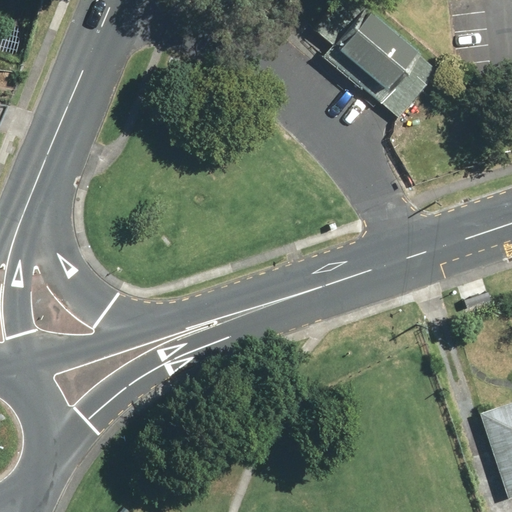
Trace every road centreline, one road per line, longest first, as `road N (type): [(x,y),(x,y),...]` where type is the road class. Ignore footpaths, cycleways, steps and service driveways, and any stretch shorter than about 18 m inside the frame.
road 1 (tertiary): [(168,336),(511,224)]
road 2 (tertiary): [(168,336),(86,393),(37,462)]
road 3 (secondary): [(34,220),(58,263),(92,297),(168,336)]
road 4 (secondary): [(45,162),(114,0)]
road 5 (secondary): [(34,220),(17,287),(10,383)]
road 6 (tertiary): [(12,384),(168,336)]
